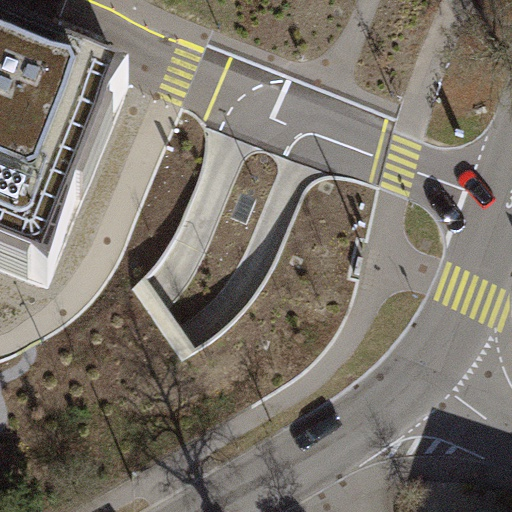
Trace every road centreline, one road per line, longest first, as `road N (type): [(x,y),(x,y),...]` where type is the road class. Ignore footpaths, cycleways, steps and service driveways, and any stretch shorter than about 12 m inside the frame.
road 1 (tertiary): [(214,511),(390,410),(434,363)]
road 2 (tertiary): [(434,363),(511,170)]
